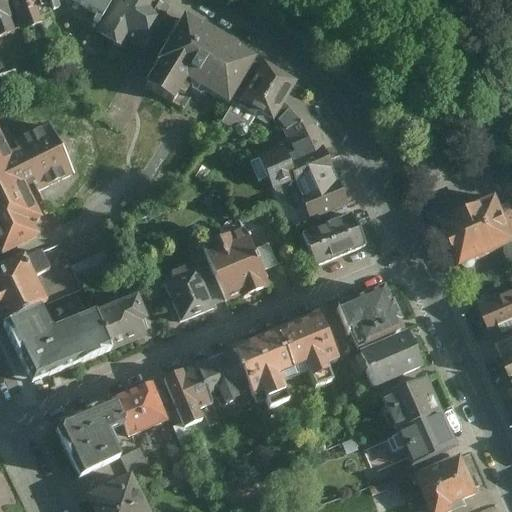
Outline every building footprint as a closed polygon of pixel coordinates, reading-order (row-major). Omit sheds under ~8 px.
[(1,0),(0,0),(0,38),(14,33),(1,0)] [(46,14),(40,0),(7,0),(19,31),(40,24),(37,17),(46,14)] [(47,0),(49,3),(57,0),(70,0),(96,16),(93,20),(96,23),(109,0),(47,0)] [(164,11),(147,0),(114,0),(93,35),(120,50),(125,43),(138,51),(164,11)] [(250,63),(178,20),(161,48),(137,89),(166,106),(179,84),(222,110),(250,63)] [(231,106),(220,123),(228,128),(228,127),(234,131),(235,136),(240,139),(245,138),(248,133),(247,128),(253,119),(254,119),(265,127),(269,126),(271,121),(272,122),(272,121),(291,90),(294,85),(265,67),(264,68),(239,110),(231,106)] [(291,90),(272,121),(284,133),(288,141),(292,150),(317,139),(324,135),(319,125),(313,114),(304,103),(294,93),(291,90)] [(0,255),(35,239),(28,226),(38,221),(21,189),(32,184),(37,194),(73,176),(65,162),(69,145),(55,140),(48,125),(11,142),(16,154),(6,159),(0,146),(0,255)] [(281,150),(259,159),(268,180),(272,190),(278,187),(279,187),(294,180),(298,192),(333,177),(327,162),(320,145),(317,139),(292,150),(288,141),(282,144),(281,150)] [(300,194),(297,195),(309,222),(346,206),(333,177),(298,192),(300,194)] [(511,234),(496,197),(436,223),(458,272),(503,251),(511,247),(511,234)] [(364,250),(350,216),(296,238),(311,271),(364,250)] [(244,229),(197,248),(222,306),(270,286),(264,273),(275,269),(264,246),(254,250),(244,229)] [(511,247),(503,251),(511,270),(511,247)] [(41,256),(30,261),(29,258),(0,271),(0,320),(35,305),(47,300),(35,273),(46,268),(41,256)] [(174,327),(209,313),(191,273),(182,276),(180,271),(166,277),(168,282),(156,287),(174,327)] [(481,308),(479,314),(482,322),(481,325),(486,335),(490,336),(493,335),(494,336),(511,328),(511,292),(511,291),(480,305),(481,308)] [(380,294),(333,314),(349,354),(397,335),(394,326),(398,324),(391,306),(386,307),(380,294)] [(140,339),(135,326),(141,323),(132,300),(91,316),(107,353),(140,339)] [(35,305),(0,320),(0,336),(21,387),(52,375),(53,376),(107,353),(91,316),(48,334),(35,305)] [(318,318),(276,335),(294,379),(307,374),(314,390),(331,384),(324,368),(336,363),(318,318)] [(276,335),(233,353),(247,388),(255,407),(265,403),(268,411),(287,403),(280,385),(294,379),(276,335)] [(419,373),(403,337),(352,358),(368,395),(419,373)] [(511,344),(501,349),(508,367),(507,367),(511,380),(511,379),(511,344)] [(233,353),(195,369),(210,403),(217,400),(220,407),(236,401),(233,394),(247,388),(233,353)] [(195,369),(164,382),(184,430),(200,423),(196,412),(211,406),(210,403),(195,369)] [(390,435),(437,415),(422,380),(375,401),(390,435)] [(146,390),(104,407),(114,432),(120,444),(161,426),(146,390)] [(104,407),(47,432),(45,438),(67,486),(113,464),(101,438),(114,432),(104,407)] [(437,415),(390,435),(407,473),(453,452),(437,415)] [(148,472),(138,451),(119,460),(128,480),(148,472)] [(466,482),(456,460),(409,480),(407,477),(391,483),(398,501),(406,498),(411,511),(416,511),(421,510),(422,511),(448,511),(473,500),(471,493),(477,490),(472,479),(466,482)] [(138,511),(124,481),(81,502),(86,511),(138,511)]
